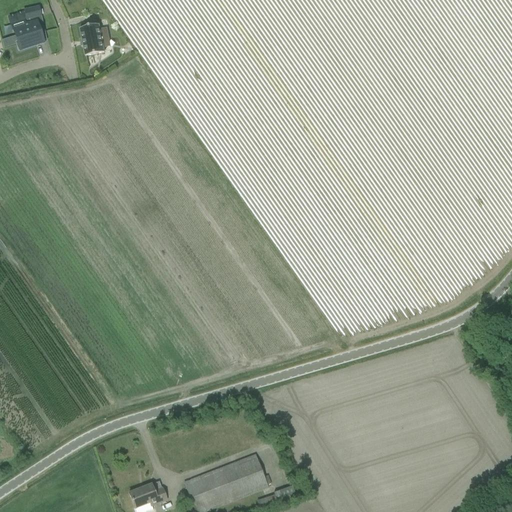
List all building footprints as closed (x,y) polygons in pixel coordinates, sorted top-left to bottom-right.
[(39,43),(36,33),(43,31),(38,8),(23,11),(26,21),(28,20),(30,25),(13,31),(17,42),(15,43),(18,52),(35,46),(34,45),(39,43)] [(99,26),(80,30),(85,57),(104,54),(101,40),(108,39),(106,30),(100,31),(99,26)] [(184,484),(194,511),(207,511),(267,489),(255,456),(184,484)] [(128,494),(132,503),(134,510),(135,511),(146,511),(152,510),(151,508),(166,502),(161,489),(153,493),(151,485),(128,494)] [(256,502),(259,511),(296,499),(292,487),(273,493),(274,495),(256,502)]
